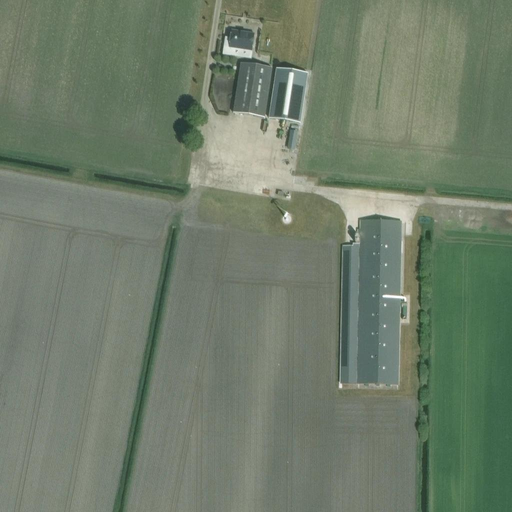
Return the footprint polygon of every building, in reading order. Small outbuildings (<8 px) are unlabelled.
[(230,48),(252,52),(255,35),(232,31),(230,48)] [(271,69),(240,65),(233,114),(264,118),(271,69)] [(307,74),(276,69),(269,119),(299,124),(307,74)] [(360,222),(360,230),(358,230),(358,234),(360,234),(358,385),(399,386),(401,222),(360,222)] [(340,384),(356,384),(359,247),(342,247),(340,384)]
